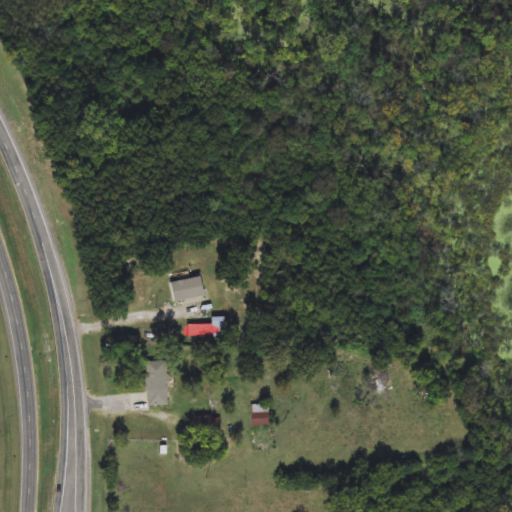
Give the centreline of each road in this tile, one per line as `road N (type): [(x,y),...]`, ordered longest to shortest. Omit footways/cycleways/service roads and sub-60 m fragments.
road 1 (primary): [(84,511),(81,389),(62,293),(33,211)]
road 2 (primary): [(57,511),(65,386),(33,211)]
road 3 (primary): [(0,251),(28,381),(29,504)]
